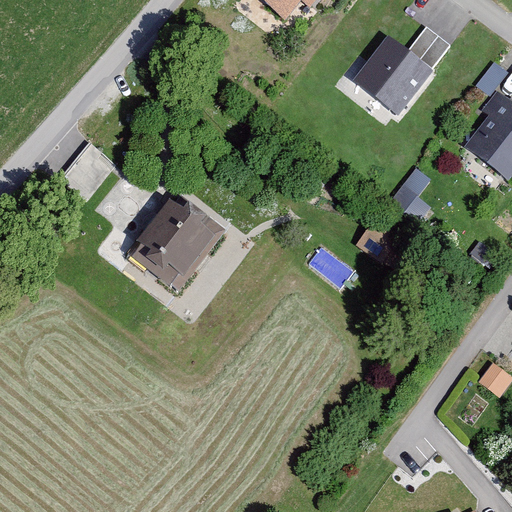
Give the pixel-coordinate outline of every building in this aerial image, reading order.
[(246,0),(278,22),(294,1),(308,11),(315,0),(246,0)] [(399,55),(376,37),(343,83),(388,116),(441,44),(419,28),(399,55)] [(511,106),(493,92),(452,149),(498,181),(511,162),(511,106)] [(62,179),(88,199),(117,162),(91,141),(62,179)] [(418,195),(431,180),(418,168),(387,202),(415,227),(432,208),(418,195)] [(218,232),(166,194),(117,262),(169,299),(218,232)] [(342,286),(354,269),(322,246),(310,263),(342,286)] [(508,381),(487,364),(472,384),(493,401),(508,381)]
